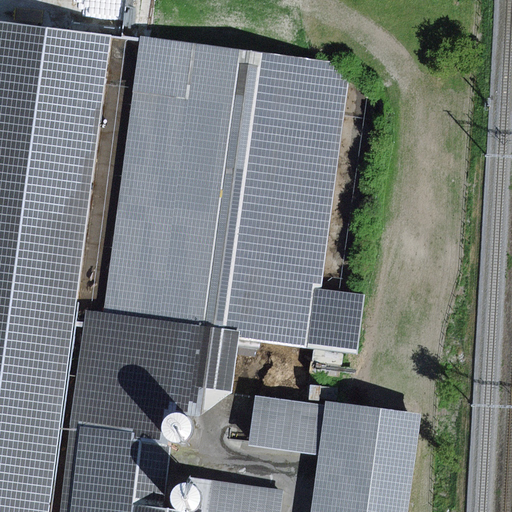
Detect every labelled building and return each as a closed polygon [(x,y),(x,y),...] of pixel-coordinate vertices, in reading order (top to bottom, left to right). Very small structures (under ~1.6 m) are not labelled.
[(199,0),(265,10),(266,0),(199,0)] [(48,511),(111,37),(0,22),(0,511),(48,511)] [(351,67),(140,39),(103,314),(239,333),(358,349),(365,296),(321,290),(351,67)] [(103,314),(87,311),(61,511),(133,511),(134,505),(165,509),(171,447),(159,446),(162,411),(200,417),(233,390),(239,333),(103,314)] [(249,446),(318,455),(325,405),(256,396),(249,446)] [(408,511),(421,413),(325,401),(325,405),(318,455),(310,511),(408,511)] [(168,440),(171,444),(176,447),(182,447),(187,446),(192,444),(195,439),(197,434),(197,429),(196,424),(193,420),(188,417),(183,415),(178,415),(173,417),(169,420),(166,425),(165,430),(165,436),(168,440)] [(172,504),(176,508),(180,510),(186,511),(191,509),(196,507),(199,503),(201,498),(201,492),(200,487),(197,483),(192,480),(187,478),(182,478),(177,480),(173,484),(170,488),(169,493),(169,499),(172,504)] [(280,511),(284,491),(206,481),(201,511),(280,511)]
